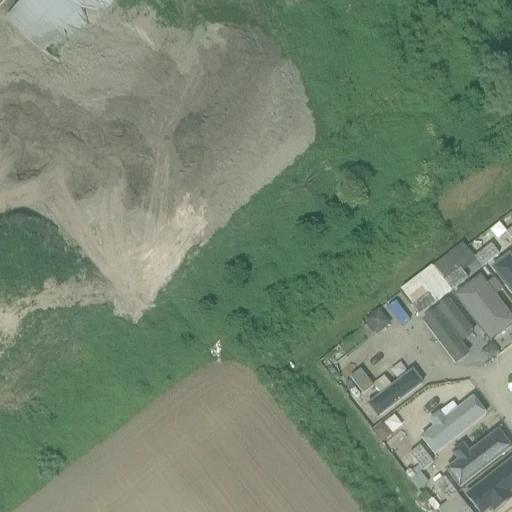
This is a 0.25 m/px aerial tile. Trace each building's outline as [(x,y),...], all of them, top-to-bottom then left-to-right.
[(24,0),(6,22),(60,68),(118,0),(24,0)] [(500,255),(493,246),(476,259),(483,268),(500,255)] [(467,281),(460,271),(459,272),(448,259),(434,270),(451,292),(452,293),(467,281)] [(511,260),(487,279),(511,313),(511,260)] [(435,304),(451,292),(434,270),(403,294),(414,307),(413,308),(420,317),(436,305),(435,304)] [(511,338),(511,313),(487,279),(455,302),(492,353),(511,338)] [(492,353),(455,302),(424,324),(461,375),(492,353)] [(363,323),(377,336),(390,323),(376,310),(363,323)] [(362,406),(378,427),(428,390),(412,368),(362,406)] [(349,379),(362,396),(372,388),(359,371),(349,379)] [(499,422),(474,391),(419,434),(445,465),(499,422)] [(464,490),(511,451),(511,438),(499,422),(445,465),(464,490)] [(409,455),(422,472),(432,464),(419,448),(409,455)] [(490,511),(511,494),(511,451),(464,490),(481,511),(490,511)] [(456,495),(443,479),(434,486),(446,502),(456,495)]
